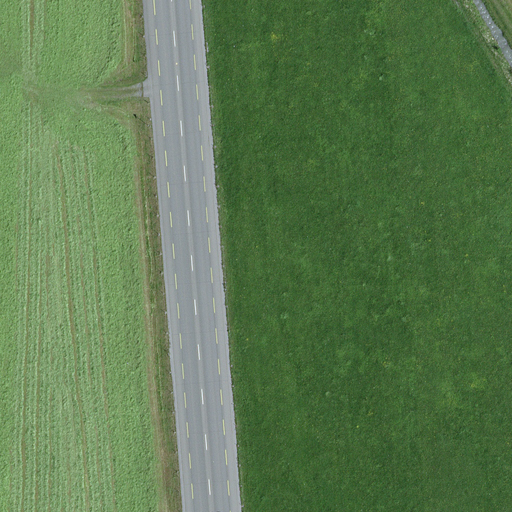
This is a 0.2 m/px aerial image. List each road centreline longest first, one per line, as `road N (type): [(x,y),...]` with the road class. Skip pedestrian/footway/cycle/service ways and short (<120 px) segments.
road 1 (primary): [(211,511),(172,0)]
road 2 (track): [(177,91),(100,96),(0,64)]
